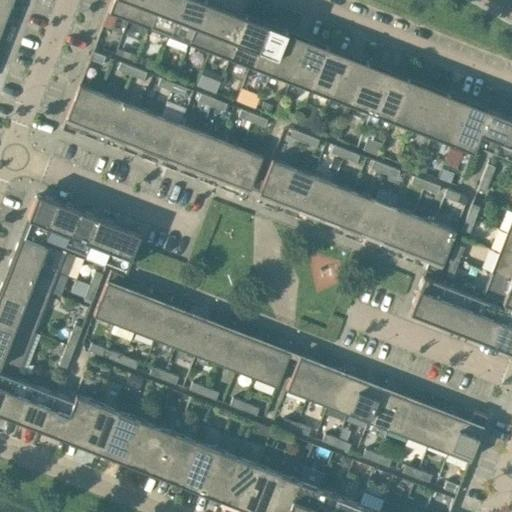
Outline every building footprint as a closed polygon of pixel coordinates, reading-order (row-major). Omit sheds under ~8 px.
[(0,0),(0,22),(3,24),(11,4),(0,0)] [(129,17),(135,0),(110,0),(108,9),(129,17)] [(149,25),(158,0),(135,0),(129,17),(149,25)] [(169,32),(181,0),(158,0),(149,25),(169,32)] [(189,40),(204,0),(181,0),(169,32),(189,40)] [(209,48),(226,6),(210,0),(204,0),(189,40),(209,48)] [(230,56),(246,14),(226,6),(209,48),(230,56)] [(250,64),(266,21),(246,14),(230,56),(250,64)] [(270,72),(286,29),(266,21),(250,64),(270,72)] [(290,79),(307,37),(286,29),(270,72),(290,79)] [(311,87),(327,45),(307,37),(290,79),(311,87)] [(331,95),(347,53),(327,45),(311,87),(331,95)] [(90,58),(102,63),(105,55),(93,50),(90,58)] [(351,103),(367,61),(347,53),(331,95),(351,103)] [(117,69),(130,74),(133,66),(120,61),(117,69)] [(371,111),(387,69),(367,61),(351,103),(371,111)] [(130,74),(143,79),(146,71),(133,66),(130,74)] [(391,119),(408,76),(387,69),(371,111),(391,119)] [(411,127),(428,84),(408,76),(391,119),(411,127)] [(157,84),(170,89),(173,82),(160,77),(157,84)] [(170,89),(183,95),(186,87),(173,82),(170,89)] [(78,121),(87,125),(100,91),(79,83),(61,128),(74,133),(78,121)] [(431,134),(448,92),(428,84),(411,127),(431,134)] [(87,125),(107,133),(120,99),(100,91),(87,125)] [(197,100),(210,105),(213,97),(200,92),(197,100)] [(452,142),(468,100),(448,92),(431,134),(452,142)] [(210,105),(223,110),(226,103),(213,97),(210,105)] [(107,133),(127,140),(140,107),(120,99),(107,133)] [(474,143),(488,108),(468,100),(452,142),(473,150),(475,143),(474,143)] [(127,140),(147,148),(160,115),(140,107),(127,140)] [(238,116),(251,121),(254,113),(241,108),(238,116)] [(495,151),(509,116),(488,108),(474,143),(475,143),(495,151)] [(251,121),(264,126),(267,118),(254,113),(251,121)] [(147,148),(167,156),(181,123),(160,115),(147,148)] [(511,157),(511,116),(509,116),(495,151),(511,157)] [(167,156),(188,164),(201,130),(181,123),(167,156)] [(289,136),(303,141),(306,133),(292,128),(289,136)] [(188,164),(208,172),(221,138),(201,130),(188,164)] [(303,141),(316,146),(319,138),(306,133),(303,141)] [(208,172),(228,180),(241,146),(221,138),(208,172)] [(330,151),(343,157),(346,149),(333,144),(330,151)] [(228,180),(249,188),(262,154),(241,146),(228,180)] [(343,157),(356,162),(359,154),(346,149),(343,157)] [(280,200),(293,166),(272,158),(259,191),(280,200)] [(370,167),(383,172),(386,164),(373,159),(370,167)] [(482,176),(490,179),(495,166),(487,163),(482,176)] [(383,172),(396,177),(399,169),(386,164),(383,172)] [(300,207),(313,174),(293,166),(280,200),(300,207)] [(320,215),(333,182),(313,174),(300,207),(320,215)] [(410,183),(423,188),(426,180),(413,175),(410,183)] [(477,189),(485,192),(490,179),(482,176),(477,189)] [(423,188),(437,193),(440,185),(426,180),(423,188)] [(340,223),(353,190),(333,182),(320,215),(340,223)] [(443,196),(457,201),(460,193),(447,188),(443,196)] [(360,231),(373,197),(353,190),(340,223),(360,231)] [(36,192),(20,234),(43,242),(59,201),(36,192)] [(380,239),(393,205),(373,197),(360,231),(380,239)] [(59,201),(43,242),(50,245),(51,244),(50,244),(52,239),(64,244),(78,208),(59,201)] [(466,216),(474,219),(479,206),(472,203),(466,216)] [(401,247),(414,213),(393,205),(380,239),(401,247)] [(97,216),(78,208),(64,244),(84,251),(97,216)] [(421,254),(434,221),(414,213),(401,247),(421,254)] [(118,224),(97,216),(84,251),(104,259),(118,224)] [(461,229),(469,232),(474,219),(466,216),(461,229)] [(425,269),(438,274),(455,229),(434,221),(421,254),(429,258),(425,269)] [(139,232),(118,224),(104,259),(125,268),(139,232)] [(498,252),(511,256),(511,233),(506,231),(498,252)] [(12,254),(57,271),(66,275),(74,254),(65,251),(65,249),(51,244),(50,245),(43,242),(20,234),(12,254)] [(451,256),(458,259),(464,246),(456,243),(451,256)] [(491,272),(511,280),(511,256),(498,252),(491,272)] [(5,274),(49,291),(57,271),(12,254),(5,274)] [(446,269),(453,272),(458,259),(451,256),(446,269)] [(110,269),(93,313),(114,322),(127,288),(119,285),(123,274),(110,269)] [(88,283),(96,286),(101,272),(94,270),(88,283)] [(506,301),(511,303),(511,280),(491,272),(482,293),(497,299),(497,297),(506,301)] [(9,322),(34,331),(49,291),(5,274),(0,285),(0,296),(16,303),(9,322)] [(409,310),(430,319),(444,283),(423,275),(409,310)] [(84,296),(91,299),(96,286),(88,283),(84,296)] [(430,319),(450,326),(464,291),(444,283),(430,319)] [(114,322),(110,332),(130,339),(134,329),(147,296),(127,288),(114,322)] [(450,326),(470,334),(484,299),(464,291),(450,326)] [(147,296),(134,329),(154,337),(167,304),(147,296)] [(470,334),(490,342),(506,301),(497,297),(497,299),(495,303),(484,299),(470,334)] [(511,303),(506,301),(490,342),(511,350),(511,349),(511,303)] [(167,304),(154,337),(174,345),(187,311),(167,304)] [(187,311),(174,345),(195,353),(208,319),(187,311)] [(208,319),(195,353),(215,361),(228,327),(208,319)] [(0,364),(3,366),(3,367),(18,372),(34,331),(9,322),(1,340),(0,339),(0,364)] [(66,343),(73,346),(81,326),(73,323),(66,343)] [(228,327),(215,361),(235,368),(248,335),(228,327)] [(248,335),(235,368),(255,376),(268,343),(248,335)] [(88,349),(101,355),(104,347),(91,342),(88,349)] [(58,364),(65,367),(73,346),(66,343),(58,364)] [(268,343),(255,376),(276,384),(289,351),(268,343)] [(108,357),(121,362),(124,355),(111,350),(108,357)] [(121,362),(135,367),(138,360),(124,355),(121,362)] [(286,388),(307,396),(320,363),(299,355),(286,388)] [(307,396),(327,404),(340,371),(320,363),(307,396)] [(0,407),(12,376),(1,371),(3,367),(3,366),(0,364),(0,407)] [(149,373),(162,378),(165,370),(152,365),(149,373)] [(162,378),(175,383),(178,375),(165,370),(162,378)] [(327,404),(347,412),(360,379),(340,371),(327,404)] [(0,407),(0,411),(19,419),(32,383),(12,376),(0,407)] [(347,412),(367,420),(380,386),(360,379),(347,412)] [(189,388),(202,394),(205,386),(192,381),(189,388)] [(19,419),(39,427),(53,391),(32,383),(19,419)] [(202,394),(215,399),(218,391),(205,386),(202,394)] [(367,420),(388,428),(401,394),(380,386),(367,420)] [(39,427),(59,435),(76,392),(75,392),(72,399),(53,391),(39,427)] [(80,443),(96,400),(76,392),(59,435),(80,443)] [(388,428),(408,435),(421,402),(401,394),(388,428)] [(229,404),(242,409),(245,402),(232,396),(229,404)] [(100,450),(116,408),(96,400),(80,443),(100,450)] [(242,409),(255,414),(258,407),(245,402),(242,409)] [(408,435),(428,443),(441,410),(421,402),(408,435)] [(120,458),(137,416),(116,408),(100,450),(120,458)] [(428,443),(448,451),(461,418),(441,410),(428,443)] [(448,451),(469,459),(486,415),(474,410),(469,421),(461,418),(448,451)] [(140,466),(157,424),(137,416),(120,458),(140,466)] [(281,424),(294,429),(297,422),(284,417),(281,424)] [(249,431),(267,437),(271,428),(252,421),(249,431)] [(294,429),(307,434),(310,427),(297,422),(294,429)] [(161,474),(177,432),(157,424),(140,466),(161,474)] [(181,482),(197,440),(177,432),(161,474),(181,482)] [(321,440),(334,445),(337,437),(324,432),(321,440)] [(334,445),(348,450),(351,442),(337,437),(334,445)] [(201,490),(217,447),(197,440),(181,482),(201,490)] [(221,497),(237,455),(217,447),(201,490),(221,497)] [(362,456),(375,461),(378,453),(365,448),(362,456)] [(375,461),(388,466),(391,458),(378,453),(375,461)] [(241,505),(258,463),(237,455),(221,497),(241,505)] [(258,511),(262,511),(278,471),(258,463),(241,505),(258,511)] [(402,471),(415,476),(418,469),(405,464),(402,471)] [(415,476),(428,481),(431,474),(418,469),(415,476)] [(262,511),(285,511),(298,479),(278,471),(262,511)] [(285,511),(308,511),(318,487),(298,479),(285,511)] [(443,487),(455,492),(458,484),(446,479),(443,487)] [(308,511),(331,511),(339,494),(318,487),(308,511)] [(331,511),(354,511),(359,502),(339,494),(331,511)] [(354,511),(378,511),(379,510),(359,502),(354,511)]
